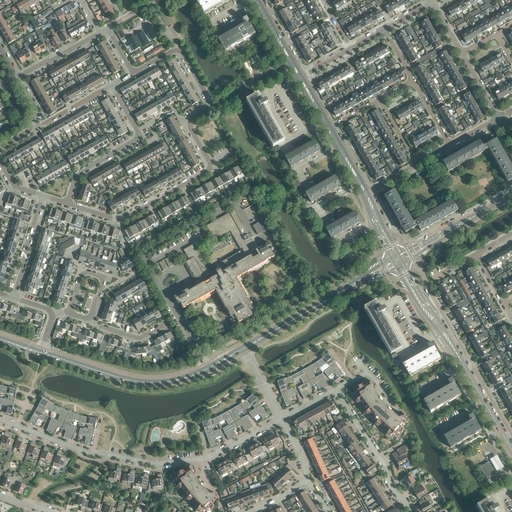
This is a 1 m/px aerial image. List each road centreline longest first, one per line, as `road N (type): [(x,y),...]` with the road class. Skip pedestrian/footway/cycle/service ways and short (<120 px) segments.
road 1 (residential): [(0,420),(92,454),(151,465),(214,455),(281,420)]
road 2 (residential): [(201,357),(144,252),(235,202),(249,228)]
road 3 (residential): [(67,203),(125,218),(201,175),(209,160),(189,125),(212,106)]
road 4 (secondary): [(242,348),(396,260)]
road 5 (secondary): [(40,352),(135,381),(207,369)]
road 6 (residential): [(409,511),(335,390)]
road 7 (secondary): [(511,450),(441,331)]
road 8 (tertiary): [(396,260),(511,193)]
road 9 (residential): [(422,341),(399,299),(389,304),(389,316),(408,350),(423,343)]
